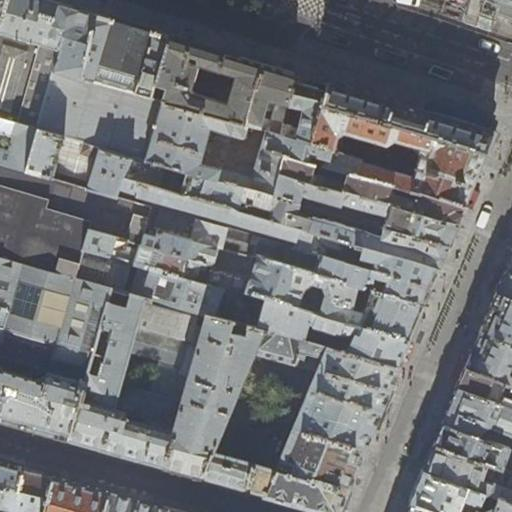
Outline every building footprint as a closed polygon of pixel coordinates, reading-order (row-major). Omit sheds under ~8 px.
[(50,3),(42,0),(3,0),(0,11),(0,119),(36,130),(53,71),(80,78),(93,14),(50,3)] [(131,27),(93,14),(80,78),(148,98),(167,36),(131,27)] [(237,57),(229,57),(223,54),(223,52),(167,36),(148,98),(246,124),(267,131),(279,134),(282,125),(286,105),(294,75),(237,57)] [(306,80),(294,75),(286,105),(303,109),(298,129),(282,125),(279,134),(267,131),(254,171),(241,167),(236,169),(235,173),(220,169),(219,170),(199,164),(209,130),(242,138),(246,124),(148,98),(80,78),(53,71),(36,130),(130,157),(272,197),(278,175),(284,156),(312,164),(322,167),(328,160),(329,159),(332,148),(311,142),(321,105),(327,84),(306,80)] [(328,83),(327,84),(321,105),(485,154),(489,142),(492,135),(492,133),(491,132),(471,126),(440,118),(434,115),(395,104),(388,103),(376,99),(328,83)] [(394,188),(418,195),(462,208),(473,181),(485,154),(321,105),(311,142),(332,148),(329,159),(328,160),(322,167),(347,174),(394,188)] [(435,109),(434,115),(440,118),(471,126),(491,132),(493,126),(435,109)] [(0,162),(25,170),(36,130),(0,119),(0,162)] [(421,305),(425,296),(428,289),(434,278),(438,270),(123,178),(130,157),(36,130),(25,170),(50,177),(52,171),(88,182),(87,188),(117,196),(118,191),(294,241),(293,247),(260,238),(257,242),(256,246),(248,244),(250,235),(163,209),(154,237),(142,233),(139,245),(186,259),(191,239),(217,247),(256,258),(421,305)] [(310,173),(312,164),(284,156),(278,175),(330,189),(331,183),(321,180),(322,177),(310,173)] [(443,259),(448,249),(383,228),(380,238),(336,222),(334,223),(312,217),(311,219),(295,215),(298,205),(272,197),(130,157),(123,178),(438,270),(443,259)] [(0,258),(75,278),(83,250),(90,230),(126,241),(138,244),(139,245),(142,233),(150,207),(117,196),(87,188),(50,177),(25,170),(0,162),(0,258)] [(466,209),(462,208),(418,195),(415,202),(392,195),(394,188),(347,174),(342,193),(459,226),(462,218),(466,209)] [(454,235),(459,226),(342,193),(330,189),(278,175),(272,197),(298,205),(301,195),(340,206),(341,204),(386,218),(383,228),(448,249),(454,235)] [(243,295),(264,300),(406,340),(412,327),(421,305),(256,258),(250,278),(198,269),(199,264),(211,267),(217,247),(191,239),(186,259),(139,245),(138,244),(136,249),(124,246),(126,241),(90,230),(83,250),(243,295)] [(241,302),(243,295),(83,250),(75,278),(109,288),(116,290),(124,292),(205,315),(235,323),(237,315),(241,302)] [(0,420),(13,424),(68,440),(106,302),(107,299),(113,299),(116,290),(109,288),(75,278),(0,258),(0,420)] [(498,286),(494,296),(484,318),(472,347),(463,369),(511,387),(511,277),(504,274),(498,286)] [(114,453),(163,466),(186,378),(176,375),(185,345),(190,341),(197,344),(205,315),(124,292),(122,300),(125,301),(123,307),(106,302),(68,440),(114,453)] [(406,343),(406,340),(264,300),(255,328),(262,330),(303,342),(305,334),(347,346),(344,353),(396,366),(402,352),(406,343)] [(180,471),(201,477),(211,453),(227,416),(228,416),(237,393),(253,353),(262,330),(255,328),(235,323),(205,315),(197,344),(190,341),(185,345),(176,375),(186,378),(163,466),(180,471)] [(397,367),(396,366),(344,353),(303,342),(262,330),(253,353),(317,370),(293,428),(363,448),(369,434),(380,406),(397,367)] [(456,384),(454,389),(511,410),(511,387),(463,369),(458,379),(456,384)] [(444,417),(441,423),(479,436),(481,431),(483,427),(511,437),(511,410),(454,389),(449,403),(445,412),(444,417)] [(437,434),(433,445),(506,473),(507,469),(506,466),(502,464),(508,447),(479,436),(441,423),(437,434)] [(364,449),(363,448),(293,428),(275,472),(211,453),(201,477),(267,496),(323,511),(335,511),(344,494),(361,453),(362,454),(364,449)] [(428,457),(422,471),(483,493),(496,499),(511,505),(511,475),(506,473),(433,445),(428,457)] [(0,457),(0,495),(2,489),(9,487),(17,489),(22,468),(23,464),(0,457)] [(35,471),(22,468),(17,489),(9,487),(2,489),(0,495),(0,511),(42,511),(52,476),(35,471)] [(417,483),(409,502),(436,511),(474,511),(476,509),(483,493),(422,471),(417,483)] [(81,484),(52,476),(42,511),(105,511),(110,493),(81,484)] [(176,511),(153,505),(110,493),(105,511),(176,511)] [(407,510),(406,511),(511,511),(511,505),(496,499),(492,508),(483,511),(482,511),(476,509),(474,511),(436,511),(409,502),(407,510)]
